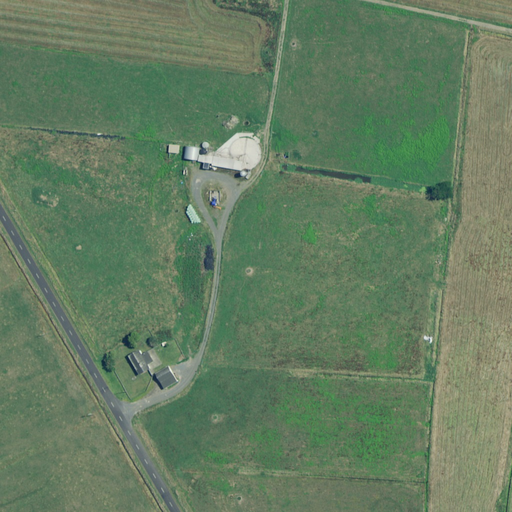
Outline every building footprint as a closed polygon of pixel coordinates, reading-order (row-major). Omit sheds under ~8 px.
[(204,142),(203,143),(202,143),(202,144),(202,145),(202,146),(203,147),(203,148),(204,148),(204,149),(205,149),(206,149),(207,149),(208,149),(208,148),(209,148),(209,147),(210,147),(210,146),(210,145),(210,144),(210,143),(209,143),(209,142),(208,142),(208,141),(207,141),(206,141),(205,141),(204,141),(204,142)] [(180,145),(170,145),(169,153),(179,153),(180,145)] [(198,148),(186,147),(185,159),(197,160),(198,148)] [(205,163),(204,169),(213,170),(214,166),(241,171),(243,162),(221,158),(199,154),(198,161),(205,163)] [(142,356),(139,351),(129,357),(140,375),(150,370),(148,365),(154,362),(148,353),(142,356)] [(177,382),(169,367),(157,374),(165,389),(177,382)]
